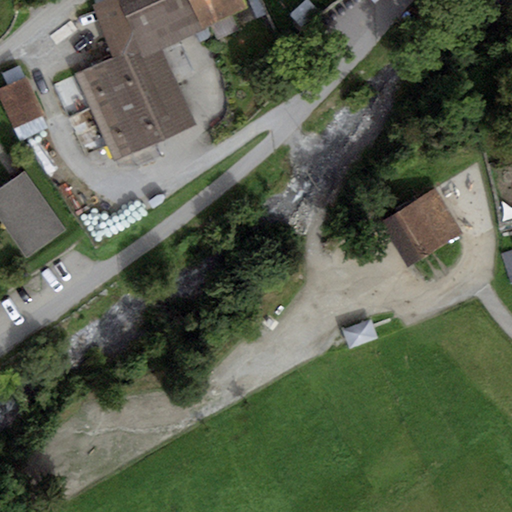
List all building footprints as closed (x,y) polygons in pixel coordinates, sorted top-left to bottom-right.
[(105,0),(92,6),(113,59),(160,39),(163,48),(203,30),(190,0),(105,0)] [(190,0),(203,30),(211,26),(218,39),(238,30),(232,16),(245,10),(241,0),(190,0)] [(429,0),(428,0),(400,21),(415,41),(444,19),(429,0)] [(113,59),(77,74),(113,160),(196,125),(163,48),(160,39),(113,59)] [(26,77),(0,88),(0,99),(13,127),(43,114),(26,77)] [(23,172),(0,188),(0,219),(29,258),(66,229),(23,172)] [(435,189),(380,223),(408,266),(462,232),(435,189)]
